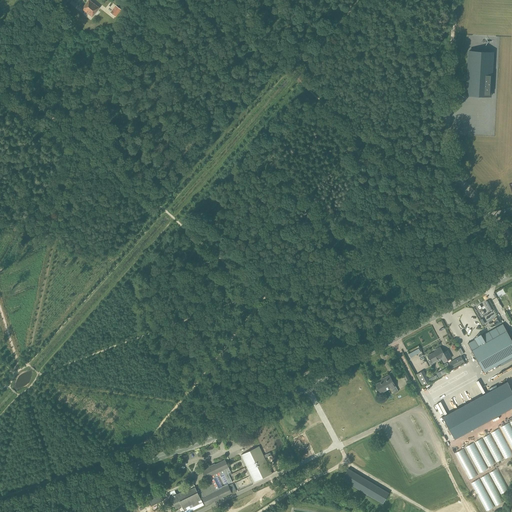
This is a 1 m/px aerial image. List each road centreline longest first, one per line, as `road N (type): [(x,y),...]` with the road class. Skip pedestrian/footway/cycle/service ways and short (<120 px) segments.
road 1 (track): [(486,211),(38,373),(0,415)]
road 2 (secondary): [(90,511),(129,470),(217,435),(511,274)]
road 3 (track): [(25,365),(82,135),(171,0)]
road 4 (track): [(204,0),(455,218)]
road 5 (track): [(173,217),(267,290),(180,402)]
road 6 (track): [(511,237),(446,159),(454,0)]
road 7 (track): [(164,210),(0,70)]
road 8 (track): [(38,373),(173,217)]
road 9 (track): [(28,364),(164,210)]
road 10 (track): [(35,380),(230,408)]
road 11 (unknown): [(393,339),(448,447)]
